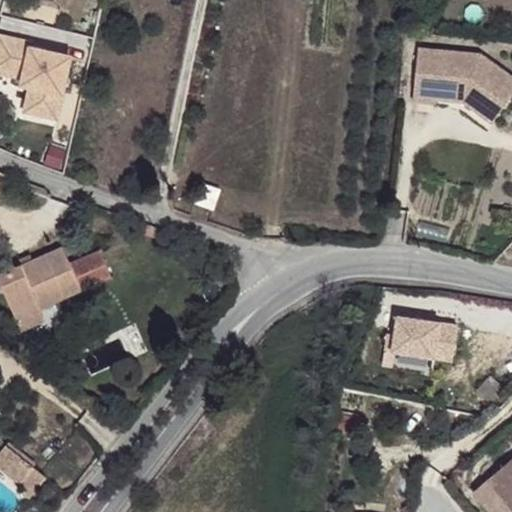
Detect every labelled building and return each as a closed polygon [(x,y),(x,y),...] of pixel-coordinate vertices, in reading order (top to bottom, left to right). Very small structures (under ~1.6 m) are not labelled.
[(36,44),(2,36),(0,44),(0,70),(27,77),(26,84),(35,86),(29,111),(60,117),(73,57),(35,49),(36,44)] [(511,95),(511,78),(481,55),(419,49),(414,101),(436,103),(437,99),(437,89),(464,92),(463,102),(491,123),(511,95)] [(463,102),(464,92),(437,89),(437,99),(463,102)] [(220,191),(203,187),(201,204),(216,208),(220,191)] [(0,298),(10,320),(33,309),(30,303),(71,284),(101,271),(90,246),(60,260),(53,244),(23,257),(13,262),(0,267),(0,298)] [(10,256),(13,262),(23,257),(20,251),(10,256)] [(10,320),(14,330),(38,320),(33,309),(10,320)] [(448,326),(388,317),(386,329),(386,336),(378,335),(376,351),(443,360),(448,326)] [(480,392),(495,403),(508,387),(492,376),(480,392)] [(41,462),(13,440),(1,457),(28,479),(41,462)] [(511,451),(471,485),(493,511),(501,511),(510,505),(511,507),(511,451)] [(38,494),(55,473),(41,462),(30,478),(29,479),(33,483),(30,487),(38,494)]
